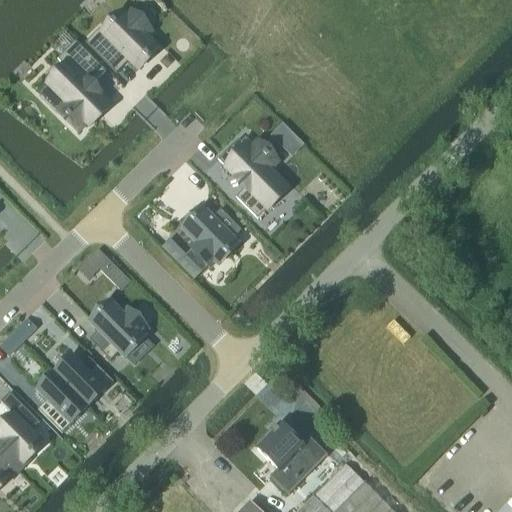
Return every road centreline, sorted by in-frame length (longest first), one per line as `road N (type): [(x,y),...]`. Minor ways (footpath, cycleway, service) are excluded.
road 1 (unclassified): [(243,365),(511,97)]
road 2 (unclassified): [(95,511),(243,365)]
road 3 (residential): [(97,218),(243,365)]
road 4 (residential): [(0,316),(97,218)]
road 5 (residential): [(97,218),(192,124)]
